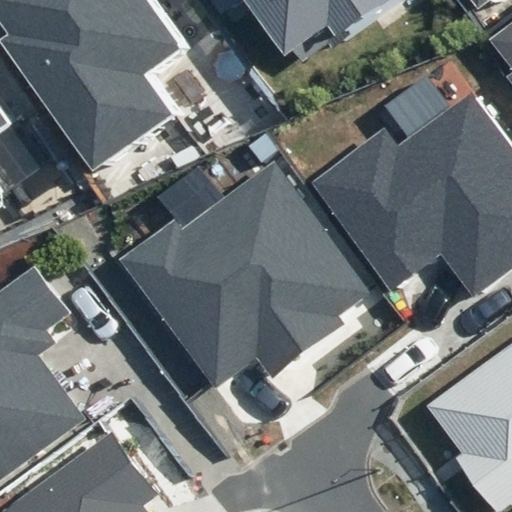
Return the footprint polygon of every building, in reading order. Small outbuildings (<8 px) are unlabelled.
[(0,40),(92,166),(167,113),(140,76),(180,47),(146,0),(0,0),(0,21),(9,34),(0,40)] [(212,0),(223,15),(242,2),(283,63),(327,34),(333,42),(395,0),(212,0)] [(511,20),(489,38),(511,67),(511,74),(508,78),(511,82),(511,20)] [(399,146),(385,128),(312,182),(393,289),(440,253),(474,298),(511,268),(511,142),(473,90),(399,146)] [(0,197),(4,195),(0,189),(0,129),(8,124),(0,112),(0,197)] [(372,292),(274,162),(183,230),(174,217),(119,259),(216,386),(257,356),(272,376),(344,323),(339,317),(372,292)] [(0,480),(97,406),(50,345),(67,332),(57,320),(77,304),(42,259),(5,288),(0,281),(0,480)] [(511,343),(426,407),(461,454),(456,458),(495,511),(503,511),(511,505),(511,343)] [(167,511),(153,493),(169,481),(123,420),(14,501),(21,511),(167,511)]
